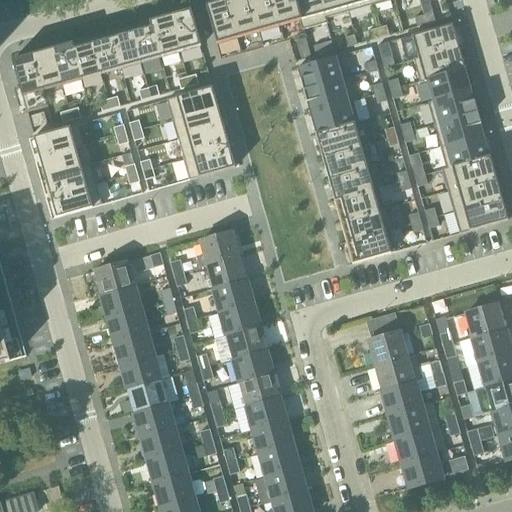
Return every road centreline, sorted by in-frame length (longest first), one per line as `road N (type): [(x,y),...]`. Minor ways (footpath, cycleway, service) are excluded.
road 1 (residential): [(357,511),(308,325),(511,262)]
road 2 (residential): [(111,511),(42,264)]
road 3 (residential): [(249,205),(42,264)]
road 4 (residential): [(42,264),(0,113)]
road 5 (residential): [(136,0),(0,35)]
road 6 (residential): [(511,134),(474,0)]
